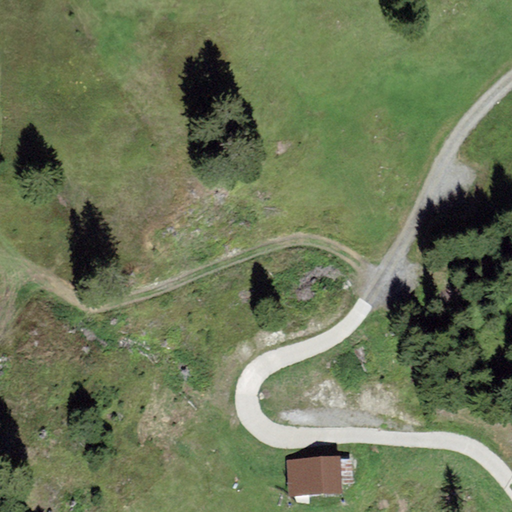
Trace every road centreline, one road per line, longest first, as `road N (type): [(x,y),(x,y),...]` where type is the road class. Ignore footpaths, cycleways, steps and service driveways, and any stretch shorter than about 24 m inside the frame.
road 1 (track): [(379,269),(357,308),(309,345),(256,361),(227,389),(244,425),(283,442),(445,441),(481,457),(511,498)]
road 2 (track): [(0,250),(59,286),(153,276),(271,237),(331,244),(379,269)]
road 3 (track): [(379,269),(452,118),(511,65)]
